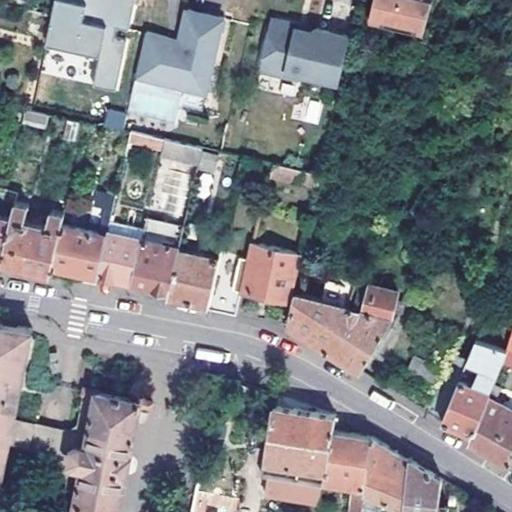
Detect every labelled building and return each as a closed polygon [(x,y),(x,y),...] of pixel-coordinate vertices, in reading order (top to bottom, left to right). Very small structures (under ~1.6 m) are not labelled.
[(129,33),(135,0),(53,0),(44,48),(97,58),(91,86),(118,91),(129,33)] [(437,2),(429,0),(380,0),(373,26),(426,41),(437,2)] [(167,37),(145,31),(135,76),(181,87),(206,92),(223,18),(185,9),(178,39),(177,43),(172,42),(166,41),(167,37)] [(294,23),(277,19),(271,23),(263,60),(267,66),(287,70),(291,76),(299,78),(304,74),(340,82),(350,35),(316,28),(312,31),(301,28),(296,27),(294,23)] [(267,66),(263,60),(261,70),(291,76),(287,70),(267,66)] [(206,92),(181,87),(176,104),(202,110),(206,92)] [(322,104),(298,100),(295,119),(318,123),(322,104)] [(104,129),(123,129),(124,110),(105,110),(104,129)] [(23,123),(44,128),(47,116),(26,111),(23,123)] [(130,129),(128,139),(161,147),(164,136),(130,129)] [(197,164),(201,146),(164,136),(161,147),(160,155),(197,164)] [(321,173),(276,163),(274,175),(318,185),(321,173)] [(109,229),(117,190),(108,188),(99,229),(62,220),(52,264),(78,269),(99,272),(109,229)] [(31,201),(17,198),(14,211),(3,260),(26,265),(51,270),(52,264),(62,220),(65,208),(52,205),(49,221),(27,216),(31,201)] [(14,211),(0,208),(0,258),(3,260),(14,211)] [(298,212),(290,247),(302,250),(309,214),(298,212)] [(146,218),(144,229),(175,236),(177,225),(146,218)] [(109,229),(99,272),(119,277),(133,279),(142,236),(109,229)] [(179,244),(142,236),(133,279),(170,287),(179,246),(179,244)] [(241,259),(220,255),(210,302),(209,308),(237,314),(242,290),(291,300),(302,250),(290,247),(253,239),(249,255),(242,254),(241,259)] [(210,302),(220,255),(179,246),(170,287),(169,293),(191,298),(210,302)] [(358,283),(329,274),(324,298),(297,292),(289,325),(308,336),(326,348),(351,307),(358,283)] [(133,279),(131,286),(135,286),(169,293),(170,287),(133,279)] [(351,307),(326,348),(335,353),(360,369),(391,320),(399,295),(358,283),(351,307)] [(33,328),(0,323),(0,489),(0,490),(9,445),(13,424),(32,331),(33,328)] [(472,430),(485,398),(499,364),(506,346),(475,340),(465,362),(441,420),(467,429),(472,430)] [(499,364),(511,366),(511,347),(506,346),(499,364)] [(438,418),(441,420),(465,362),(449,355),(426,410),(438,418)] [(80,425),(77,427),(66,487),(61,511),(120,511),(141,400),(86,390),(80,425)] [(511,464),(511,460),(511,411),(485,398),(472,430),(468,439),(470,441),(503,459),(511,464)] [(269,433),(264,459),(326,469),(333,430),(335,415),(306,410),(276,405),(275,405),(271,424),(269,433)] [(261,432),(269,433),(271,424),(262,423),(261,432)] [(13,424),(9,445),(46,452),(66,487),(77,427),(67,434),(13,424)] [(361,511),(364,484),(371,437),(364,435),(333,430),(326,469),(324,481),(321,502),(319,511),(330,511),(332,502),(329,502),(332,483),(355,486),(351,511),(361,511)] [(364,484),(361,511),(364,511),(383,511),(384,507),(390,508),(390,500),(406,506),(410,459),(393,449),(371,437),(364,484)] [(410,459),(406,506),(405,511),(447,511),(449,501),(440,500),(442,478),(437,476),(410,459)] [(309,480),(306,499),(321,502),(324,481),(309,480)] [(304,511),(319,511),(321,502),(306,499),(304,511)]
